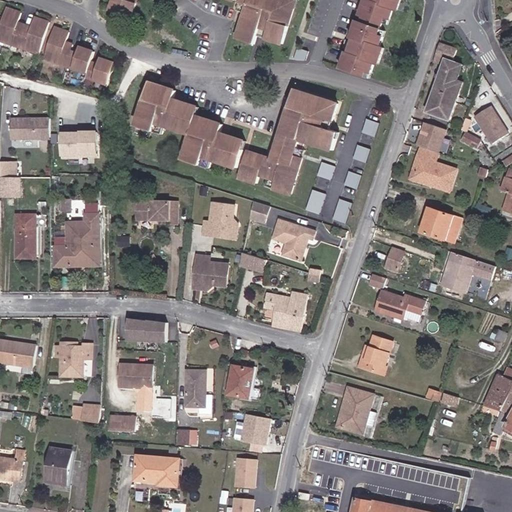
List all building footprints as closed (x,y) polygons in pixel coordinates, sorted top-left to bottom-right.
[(112,0),(109,11),(131,19),(137,0),(112,0)] [(267,32),(265,38),(283,44),(296,0),(239,0),(239,3),(246,5),(245,13),(248,14),(245,23),(242,21),(237,38),(254,43),(256,36),(258,29),(267,32)] [(341,68),(365,77),(367,71),(372,72),(375,62),(379,64),(385,47),(381,46),(384,36),(379,34),(385,16),(390,18),(393,8),(397,9),(400,0),(378,0),(378,3),(370,0),(363,0),(359,14),(363,16),(361,22),(357,21),(351,37),(354,38),(365,42),(364,45),(352,41),(349,50),(361,54),(360,57),(348,53),(346,52),(341,68)] [(246,5),(239,3),(236,10),(245,13),(246,5)] [(7,8),(6,12),(21,16),(22,13),(7,8)] [(0,41),(39,54),(50,22),(35,19),(31,28),(29,35),(15,30),(18,23),(21,16),(6,12),(0,29),(0,41)] [(29,35),(31,28),(18,23),(15,30),(29,35)] [(107,85),(109,78),(115,63),(109,61),(101,58),(98,65),(91,62),(94,52),(80,46),(77,53),(71,51),(64,48),(66,42),(70,32),(55,27),(45,59),(87,74),(86,78),(107,85)] [(256,36),(265,38),(267,32),(258,29),(256,36)] [(73,44),(66,42),(64,48),(71,51),(73,44)] [(459,48),(443,42),(436,60),(442,62),(444,56),(448,58),(429,110),(452,119),(465,82),(459,80),(465,64),(455,60),(459,48)] [(154,94),(157,85),(150,82),(147,91),(154,94)] [(176,91),(157,85),(154,94),(147,91),(136,124),(154,130),(156,123),(191,134),(182,159),(200,165),(202,157),(238,168),(244,150),(237,147),(239,139),(230,136),(229,140),(219,136),(220,132),(223,124),(204,118),(201,127),(194,124),(197,116),(191,114),(193,106),(182,102),(181,106),(172,103),(173,99),(176,91)] [(300,100),(303,93),(295,90),(293,97),(300,100)] [(339,104),(303,93),(300,100),(293,97),(281,134),(290,137),(288,145),(298,148),(300,140),(301,138),(310,140),(309,142),(333,149),(339,133),(331,131),(323,128),(326,120),(333,123),(339,104)] [(509,132),(492,105),(476,115),(492,142),(509,132)] [(199,108),(193,106),(191,114),(197,116),(199,108)] [(204,118),(197,116),(194,124),(201,127),(204,118)] [(50,139),(50,119),(10,119),(11,132),(18,132),(18,139),(50,139)] [(375,137),(380,124),(367,119),(362,133),(375,137)] [(331,131),(333,123),(326,120),(323,128),(331,131)] [(446,150),(450,125),(425,121),(421,145),(446,150)] [(107,129),(69,128),(69,155),(107,156),(107,129)] [(482,139),(468,131),(464,139),(478,146),(482,139)] [(290,137),(281,134),(276,149),(296,156),(298,148),(288,145),(290,137)] [(237,147),(244,150),(246,142),(239,139),(237,147)] [(358,145),(354,159),(367,163),(371,150),(358,145)] [(437,152),(420,146),(416,157),(419,158),(413,175),(452,188),(458,171),(434,162),(437,152)] [(305,150),(298,148),(296,156),(302,158),(305,150)] [(296,156),(276,149),(273,159),(248,151),(242,170),(248,172),(246,180),(257,183),(259,176),(267,178),(275,181),(273,189),(291,194),(302,158),(296,156)] [(1,178),(11,178),(11,162),(1,162),(1,178)] [(331,180),(336,166),(322,162),(318,176),(331,180)] [(511,169),(510,168),(503,190),(509,193),(505,206),(511,207),(511,169)] [(248,172),(242,170),(239,178),(246,180),(248,172)] [(350,172),(345,186),(358,190),(363,176),(350,172)] [(452,188),(413,175),(413,176),(433,183),(433,186),(450,192),(452,188)] [(20,178),(15,178),(11,178),(1,178),(0,198),(20,198),(20,178)] [(264,186),(273,189),(275,181),(267,178),(264,186)] [(478,186),(484,188),(486,181),(481,179),(478,186)] [(327,194),(313,190),(307,210),(320,215),(327,194)] [(341,199),(334,220),(347,224),(354,204),(341,199)] [(136,202),(136,220),(161,219),(169,219),(170,201),(136,202)] [(169,219),(161,219),(161,224),(178,224),(178,201),(170,201),(169,219)] [(210,226),(204,225),(203,234),(230,238),(233,220),(234,220),(236,206),(213,202),(210,221),(210,226)] [(270,207),(254,202),(251,219),(265,223),(270,207)] [(494,208),(479,203),(477,210),(491,215),(494,208)] [(453,243),(462,219),(430,208),(422,232),(453,243)] [(82,224),(68,224),(68,248),(56,248),(56,265),(98,264),(97,215),(87,216),(87,224),(82,224)] [(36,216),(17,216),(17,258),(36,257),(36,216)] [(233,220),(230,238),(237,239),(239,225),(234,220),(233,220)] [(316,232),(279,220),(273,239),(286,243),(282,254),(303,261),(307,247),(305,246),(308,239),(310,239),(313,240),(316,232)] [(397,270),(403,251),(392,247),(385,266),(397,270)] [(437,294),(462,303),(472,273),(491,279),(496,266),(452,251),(437,294)] [(240,266),(263,273),(267,260),(243,253),(240,266)] [(204,262),(204,256),(197,255),(194,284),(203,285),(206,290),(209,291),(214,286),(226,287),(229,265),(210,263),(204,262)] [(386,278),(373,273),(370,283),(383,287),(386,278)] [(320,282),(321,277),(310,274),(310,280),(320,282)] [(406,308),(422,313),(427,298),(425,297),(423,300),(406,294),(404,297),(382,290),(376,310),(389,315),(391,310),(404,314),(406,308)] [(273,326),(301,331),(308,294),(293,291),(292,297),(267,292),(264,308),(276,310),(273,326)] [(403,319),(404,314),(391,310),(389,315),(403,319)] [(168,342),(168,323),(148,322),(148,323),(129,322),(128,340),(168,342)] [(385,365),(392,342),(374,335),(366,358),(362,357),(360,366),(385,374),(387,366),(385,365)] [(37,346),(0,340),(0,362),(34,367),(37,346)] [(62,345),(62,357),(62,376),(84,376),(84,359),(92,359),(92,343),(84,343),(84,346),(74,346),(74,341),(62,341),(62,345)] [(137,384),(152,385),(153,365),(122,364),(121,386),(137,387),(137,384)] [(230,393),(249,397),(253,371),(234,367),(230,393)] [(206,371),(187,371),(187,406),(205,407),(206,371)] [(486,405),(503,409),(511,392),(511,377),(500,372),(486,405)] [(432,387),(429,396),(442,400),(445,391),(432,387)] [(349,397),(340,428),(363,434),(374,396),(350,388),(347,396),(349,397)] [(511,392),(503,409),(511,414),(511,415),(507,424),(511,426),(511,392)] [(84,422),(101,425),(102,410),(84,409),(84,422)] [(267,446),(271,419),(246,415),(242,442),(267,446)] [(135,417),(112,416),(112,429),(135,430),(135,417)] [(190,445),(190,433),(178,433),(178,445),(190,445)] [(489,449),(495,450),(498,437),(492,436),(489,449)] [(303,470),(447,493),(451,467),(308,443),(303,470)] [(71,451),(52,449),(47,482),(67,485),(71,451)] [(14,460),(0,457),(0,478),(20,481),(25,452),(16,450),(14,460)] [(178,486),(180,458),(137,455),(136,480),(159,482),(159,485),(178,486)] [(254,488),(257,460),(237,458),(234,485),(254,488)] [(252,511),(254,500),(234,498),(233,511),(252,511)] [(302,511),(319,511),(321,501),(305,499),(302,511)] [(428,511),(377,501),(377,503),(358,499),(355,511),(428,511)]
